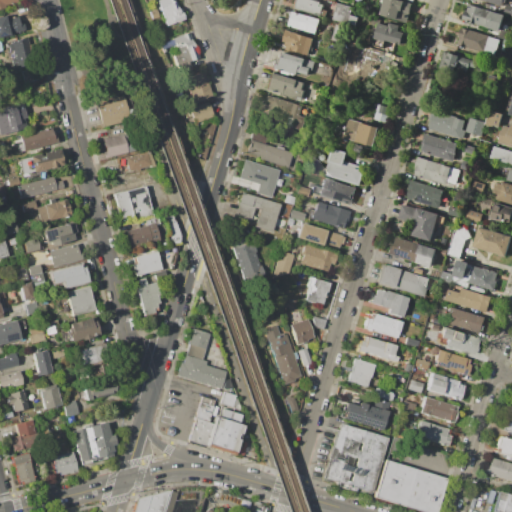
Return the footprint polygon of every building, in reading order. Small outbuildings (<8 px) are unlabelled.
[(18,2),(17,0),(0,0),(0,9),(7,8),(6,5),(18,2)] [(157,0),(174,0),(178,10),(181,9),(185,21),(166,27),(157,0)] [(295,0),(310,0),(324,4),(320,17),(293,10),(295,0)] [(379,16),(384,0),(395,0),(412,5),(406,24),(379,16)] [(331,21),(337,4),(351,9),(346,26),(331,21)] [(467,4),(504,15),(499,32),(462,21),(467,4)] [(505,4),(511,6),(511,16),(502,14),(505,4)] [(150,11),(156,10),(158,18),(152,20),(150,11)] [(292,12),(319,20),(315,34),(288,26),(292,12)] [(25,30),(22,14),(5,18),(5,16),(0,16),(0,37),(9,35),(8,34),(25,30)] [(379,25),(388,27),(390,23),(400,26),(399,31),(405,33),(401,46),(375,39),(379,25)] [(335,25),(331,41),(338,43),(343,28),(335,25)] [(457,45),(462,28),(499,39),(494,56),(457,45)] [(286,31),(313,39),(308,56),(281,48),(286,31)] [(173,39),(189,34),(197,58),(188,61),(191,70),(178,74),(172,55),(178,53),(173,39)] [(25,37),(32,63),(18,67),(20,72),(13,74),(9,59),(13,58),(11,49),(8,50),(6,44),(9,43),(8,41),(25,37)] [(384,60),(382,69),(373,67),(372,73),(361,71),(366,50),(375,52),(373,57),(384,60)] [(282,52),(306,59),(304,67),(309,68),(307,75),(296,72),(295,75),(277,70),(282,52)] [(439,68),(444,52),(476,61),(474,69),(467,67),(464,76),(439,68)] [(22,82),(20,71),(32,68),(35,79),(22,82)] [(202,72),(211,95),(192,102),(183,79),(202,72)] [(272,73),(303,82),(297,100),(267,91),(272,73)] [(487,74),(497,77),(495,83),(485,80),(487,74)] [(100,127),(94,101),(121,95),(128,120),(100,127)] [(266,103),(269,96),(303,106),(300,116),(307,118),(303,130),(283,125),(285,117),(267,111),(269,103),(266,103)] [(211,116),(193,123),(187,108),(206,101),(211,116)] [(0,107),(21,102),(25,117),(22,118),(24,128),(0,134),(0,107)] [(373,119),(377,107),(379,107),(380,105),(387,107),(385,115),(388,116),(386,123),(373,119)] [(430,110),(427,120),(428,120),(426,125),(428,126),(427,129),(461,139),(463,130),(461,129),(463,120),(430,110)] [(501,114),(497,126),(491,125),(491,126),(483,124),(488,110),(501,114)] [(468,117),(483,122),(479,136),(463,131),(468,117)] [(346,120),(341,138),(373,147),(379,129),(346,120)] [(511,147),(497,143),(503,125),(508,127),(509,124),(511,124),(511,147)] [(51,134),(53,133),(55,142),(22,151),(22,150),(17,152),(15,144),(20,143),(20,142),(18,135),(49,127),(51,134)] [(423,133),(418,151),(451,161),(456,143),(423,133)] [(124,141),(125,141),(128,151),(102,157),(100,152),(103,151),(100,139),(120,134),(122,134),(124,141)] [(249,140),(245,152),(260,157),(260,160),(287,168),(292,153),(249,140)] [(463,151),(465,145),(473,147),(471,154),(463,151)] [(492,146),(511,151),(511,165),(488,158),(492,146)] [(32,172),(31,171),(20,174),(16,159),(28,157),(28,156),(37,153),(37,156),(42,155),(41,152),(57,148),(58,152),(57,152),(59,160),(60,159),(60,163),(60,165),(32,172)] [(330,148),(346,152),(343,161),(363,167),(357,185),(322,175),(330,148)] [(148,165),(138,168),(138,170),(134,171),(134,169),(127,171),(123,157),(145,152),(148,152),(153,165),(148,167),(148,165)] [(455,180),(464,183),(460,194),(451,192),(453,184),(445,181),(444,185),(412,175),(415,166),(413,166),(416,157),(458,170),(455,180)] [(238,159),(233,177),(258,184),(256,193),(270,197),(278,171),(238,159)] [(458,168),(460,160),(471,163),(468,171),(458,168)] [(15,185),(51,176),(52,182),(60,180),(62,187),(19,199),(15,185)] [(16,177),(18,183),(6,186),(4,180),(16,177)] [(319,186),(322,178),(354,188),(349,205),(316,195),(317,194),(309,192),(311,184),(319,186)] [(483,184),(480,193),(468,190),(471,180),(483,184)] [(511,184),(511,203),(491,198),(496,180),(511,184)] [(410,181),(405,198),(438,208),(443,191),(410,181)] [(143,186),(150,216),(119,223),(112,193),(143,186)] [(308,189),(306,197),(295,194),(297,186),(308,189)] [(241,192),(233,217),(249,222),(254,208),(260,209),(254,227),(272,232),(281,204),(241,192)] [(282,202),(284,194),(293,197),(291,204),(282,202)] [(34,207),(48,203),(47,199),(53,198),(54,202),(65,199),(69,214),(38,222),(35,209),(34,207)] [(20,203),(32,200),(34,207),(35,209),(22,212),(20,203)] [(316,202),(311,219),(342,228),(344,221),(346,222),(349,212),(316,202)] [(490,202),(511,207),(511,211),(508,224),(485,218),(490,202)] [(401,205),(416,210),(417,208),(438,214),(430,241),(411,236),(415,224),(397,219),(401,205)] [(446,214),(448,205),(459,208),(456,217),(446,214)] [(303,213),(301,221),(288,217),(290,209),(303,213)] [(481,214),(478,223),(464,219),(467,209),(481,214)] [(40,230),(72,221),(75,232),(71,233),(73,239),(44,247),(40,230)] [(153,223),(157,240),(126,248),(121,230),(153,223)] [(299,223),(295,237),(321,246),(322,243),(338,248),(339,244),(341,245),(344,237),(299,223)] [(463,241),(457,258),(445,254),(452,231),(463,225),(470,237),(463,241)] [(503,256),(471,247),(477,227),(509,237),(503,256)] [(37,249),(24,252),(21,241),(34,238),(37,249)] [(385,254),(389,243),(393,244),(395,238),(436,250),(431,268),(385,254)] [(231,248),(250,241),(254,251),(253,252),(258,265),(259,265),(263,275),(243,282),(231,248)] [(50,266),(46,251),(74,243),(76,251),(78,250),(80,258),(50,266)] [(302,244),(296,265),(326,274),(330,263),(333,264),(336,254),(302,244)] [(133,276),(130,264),(131,264),(130,258),(155,251),(159,269),(133,276)] [(292,255),(286,273),(270,279),(278,251),(292,255)] [(467,283),(465,288),(438,280),(441,271),(452,275),(456,260),(495,272),(493,280),(495,281),(492,290),(467,283)] [(37,263),(39,272),(28,275),(26,266),(37,263)] [(60,280),(50,283),(47,272),(77,264),(78,268),(82,267),(86,281),(62,287),(60,280)] [(382,266),(377,283),(423,297),(428,279),(382,266)] [(421,270),(419,275),(412,273),(414,267),(421,270)] [(28,275),(39,272),(42,283),(31,286),(28,275)] [(309,278),(307,285),(309,287),(305,300),(312,302),(313,301),(321,303),(327,283),(309,278)] [(19,284),(21,299),(31,298),(28,282),(19,284)] [(157,303),(154,304),(156,310),(152,311),(153,313),(141,316),(134,288),(156,282),(159,294),(155,295),(157,303)] [(87,286),(93,310),(71,315),(64,291),(87,286)] [(443,300),(446,289),(458,293),(460,288),(489,297),(485,312),(443,300)] [(376,289),(406,298),(400,317),(387,313),(387,309),(368,303),(371,294),(374,295),(376,289)] [(483,317),(479,333),(445,323),(450,307),(483,317)] [(364,328),(367,318),(370,319),(372,314),(401,322),(396,337),(364,328)] [(324,319),(321,329),(312,327),(310,315),(324,319)] [(89,322),(93,321),(96,334),(87,336),(88,338),(79,340),(79,338),(69,341),(65,328),(68,327),(67,323),(88,317),(89,322)] [(288,325),(295,344),(306,341),(305,339),(311,337),(305,319),(288,325)] [(0,323),(13,320),(18,338),(0,342),(0,323)] [(45,334),(43,327),(52,325),(54,332),(45,334)] [(445,340),(438,338),(441,327),(477,338),(472,354),(444,345),(445,340)] [(187,344),(185,343),(190,328),(207,333),(203,348),(204,348),(200,360),(204,361),(203,365),(224,371),(218,388),(174,375),(178,362),(180,362),(183,354),(184,355),(187,344)] [(266,340),(284,334),(300,377),(282,384),(266,340)] [(357,350),(359,341),(362,342),(364,337),(395,346),(392,356),(396,357),(395,362),(357,350)] [(405,337),(417,341),(415,347),(403,344),(405,337)] [(102,343),(105,353),(101,354),(103,361),(77,368),(73,350),(102,343)] [(296,351),(304,347),(309,363),(301,366),(296,351)] [(49,359),(47,352),(61,348),(63,355),(49,359)] [(35,375),(49,373),(45,350),(31,352),(35,375)] [(466,364),(468,365),(465,375),(433,365),(434,360),(433,360),(436,350),(467,359),(466,364)] [(0,357),(2,357),(2,355),(13,352),(16,365),(0,369),(0,357)] [(353,358),(372,364),(365,387),(346,381),(353,358)] [(427,362),(425,369),(413,365),(415,358),(427,362)] [(404,363),(412,365),(410,370),(408,370),(407,371),(402,370),(404,363)] [(0,375),(17,371),(21,384),(10,387),(9,384),(0,386),(0,375)] [(456,383),(462,385),(458,400),(424,389),(429,373),(457,381),(456,383)] [(421,383),(418,392),(405,388),(408,379),(421,383)] [(81,387),(84,400),(114,394),(111,381),(81,387)] [(58,405),(53,385),(37,388),(42,409),(58,405)] [(389,400),(373,396),(375,388),(390,393),(391,394),(389,400)] [(8,394),(8,393),(22,390),(26,408),(12,411),(10,403),(7,404),(5,395),(8,394)] [(418,412),(423,396),(455,406),(454,410),(455,411),(451,422),(418,412)] [(200,397),(187,441),(205,447),(214,417),(218,402),(200,397)] [(342,417),(339,416),(343,402),(356,406),(357,402),(370,406),(373,398),(388,402),(386,410),(383,420),(382,420),(380,429),(342,418),(342,417)] [(64,416),(76,414),(73,401),(61,404),(64,416)] [(214,417),(218,418),(221,409),(240,415),(237,424),(241,425),(232,455),(205,447),(214,417)] [(506,414),(511,415),(511,434),(501,431),(506,414)] [(29,420),(35,445),(12,451),(10,445),(14,444),(12,436),(15,435),(13,424),(29,420)] [(413,435),(418,420),(449,430),(447,435),(449,436),(446,445),(413,435)] [(82,428),(82,426),(88,425),(88,426),(104,422),(108,435),(111,434),(114,444),(110,445),(111,451),(110,452),(111,456),(95,460),(95,459),(89,461),(89,462),(79,464),(70,431),(82,428)] [(337,423),(385,438),(368,495),(320,480),(337,423)] [(166,426),(166,427),(164,427),(163,432),(164,432),(163,434),(170,436),(170,434),(171,434),(173,430),(172,430),(172,428),(166,426)] [(500,437),(511,440),(511,458),(511,457),(508,456),(508,458),(502,456),(503,454),(495,452),(497,446),(495,445),(498,438),(499,439),(500,437)] [(70,452),(75,471),(58,476),(57,472),(54,473),(49,457),(70,452)] [(25,453),(32,480),(21,483),(20,479),(15,480),(9,457),(25,453)] [(489,457),(511,464),(511,482),(485,475),(486,474),(481,473),(484,463),(487,464),(489,457)] [(383,460),(372,497),(420,511),(434,511),(445,479),(383,460)] [(130,511),(135,498),(169,489),(162,511),(130,511)] [(497,491),(511,495),(511,511),(490,511),(491,511),(497,491)]
